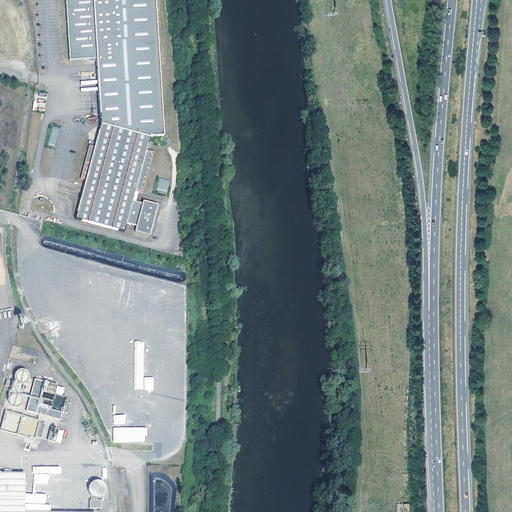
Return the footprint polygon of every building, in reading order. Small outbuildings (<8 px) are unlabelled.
[(97,57),(102,123),(150,136),(164,135),(155,0),(66,0),(70,59),(97,57)] [(144,193),(155,151),(147,149),(150,136),(102,123),(91,163),(86,162),(81,178),(87,180),(76,219),(126,232),(129,222),(138,225),(136,232),(151,236),(159,203),(145,200),(144,202),(134,200),(136,191),(144,193)] [(55,146),(59,128),(52,126),(48,144),(55,146)] [(107,310),(117,312),(122,279),(113,277),(107,310)] [(140,283),(137,297),(149,300),(152,286),(140,283)] [(144,389),(157,390),(158,375),(145,374),(148,341),(135,340),(136,333),(126,332),(124,358),(113,357),(115,337),(105,336),(104,343),(96,342),(93,377),(104,378),(104,381),(114,382),(114,384),(144,387),(144,389)] [(38,380),(29,410),(63,420),(69,397),(57,394),(59,386),(38,380)] [(23,396),(24,390),(15,387),(10,402),(12,406),(16,408),(21,408),(23,405),(24,401),(24,397),(23,396)] [(3,430),(38,440),(39,437),(44,439),(48,425),(43,423),(43,421),(8,411),(3,430)] [(125,415),(114,415),(114,424),(125,424),(125,415)] [(113,427),(113,442),(146,441),(146,427),(113,427)] [(61,430),(54,428),(50,441),(58,443),(61,430)] [(48,483),(48,474),(61,473),(61,466),(33,467),(33,483),(48,483)] [(23,511),(24,475),(0,474),(0,511),(23,511)] [(90,480),(90,508),(102,508),(102,498),(105,498),(105,480),(90,480)]
